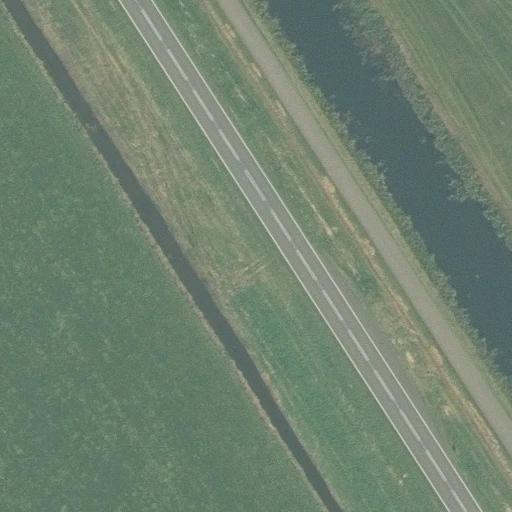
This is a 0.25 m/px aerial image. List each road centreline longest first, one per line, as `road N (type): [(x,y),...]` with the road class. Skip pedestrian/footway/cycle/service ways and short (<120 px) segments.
road 1 (trunk): [(465,511),(135,0)]
road 2 (unclassified): [(511,440),(226,0)]
